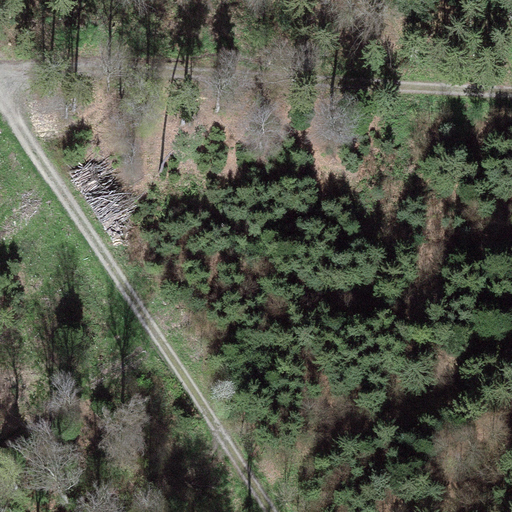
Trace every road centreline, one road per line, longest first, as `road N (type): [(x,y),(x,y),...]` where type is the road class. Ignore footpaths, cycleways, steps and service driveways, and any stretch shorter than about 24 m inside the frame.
road 1 (track): [(511,89),(0,66)]
road 2 (track): [(275,511),(0,95)]
